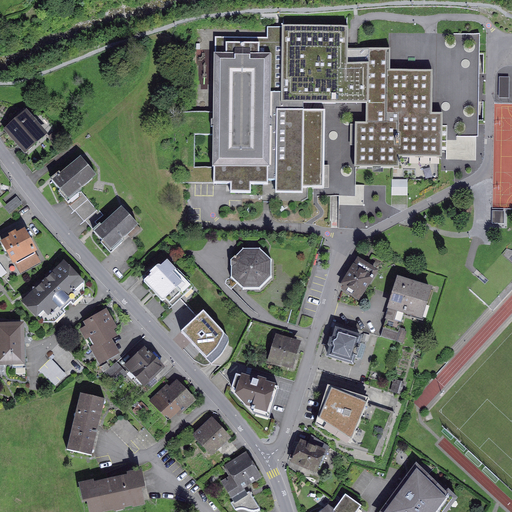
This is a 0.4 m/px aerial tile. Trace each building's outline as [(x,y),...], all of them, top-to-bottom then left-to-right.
[(216,39),(215,56),(272,57),(272,93),(283,93),(283,105),(304,105),(346,105),(370,105),(370,75),(351,75),(351,51),(351,30),(269,29),(269,40),(216,39)] [(370,105),(346,105),(346,144),(346,157),(345,167),(405,168),(405,179),(435,179),(435,157),(443,157),(444,114),(433,114),(434,73),(391,73),(391,51),(351,51),(351,75),(370,75),(370,105)] [(215,56),(214,184),(232,184),(232,195),(254,195),(254,185),(271,185),(271,182),(272,93),(272,57),(215,56)] [(500,103),(511,102),(511,80),(500,81),(500,103)] [(272,93),(271,182),(278,182),(278,194),(305,194),(305,188),(315,189),(319,188),(322,185),(324,182),(325,177),(323,172),(320,169),(315,169),(315,157),(346,157),(346,144),(315,144),(315,134),(320,133),(324,130),(326,126),(325,122),(324,117),(320,113),(315,112),(304,112),(304,105),(283,105),(283,93),(272,93)] [(47,137),(27,114),(6,132),(26,155),(47,137)] [(97,179),(81,160),(61,177),(60,176),(51,183),(68,203),(97,179)] [(408,197),(408,181),(393,181),(393,197),(408,197)] [(141,230),(123,210),(95,236),(113,256),(141,230)] [(37,255),(25,232),(17,236),(16,234),(8,238),(9,240),(1,244),(13,268),(16,266),(20,273),(39,263),(35,256),(37,255)] [(244,251),(232,263),(232,279),(243,290),(260,290),(272,279),(272,263),(260,251),(244,251)] [(378,272),(359,260),(341,288),(360,300),(378,272)] [(186,286),(167,264),(145,282),(164,304),(186,286)] [(87,289),(65,265),(21,305),(44,329),(87,289)] [(400,279),(387,319),(395,322),(398,314),(423,322),(434,290),(400,279)] [(203,312),(181,332),(211,364),(218,357),(222,353),(227,343),(228,341),(228,339),(203,312)] [(107,313),(85,325),(87,330),(82,333),(100,366),(119,356),(112,343),(118,340),(113,332),(117,330),(107,313)] [(24,325),(0,325),(0,364),(25,364),(24,325)] [(354,367),(363,340),(336,331),(327,359),(354,367)] [(302,343),(277,337),(272,355),(267,354),(265,363),(295,371),(302,343)] [(163,370),(144,349),(122,369),(141,390),(163,370)] [(237,377),(233,391),(252,417),(269,422),(279,390),(237,377)] [(162,390),(149,401),(167,423),(176,415),(178,417),(196,403),(178,381),(164,392),(162,390)] [(369,398),(327,385),(315,423),(350,442),(369,398)] [(105,398),(81,393),(68,449),(92,454),(105,398)] [(231,441),(213,419),(192,437),(211,458),(231,441)] [(326,454),(300,443),(291,466),(317,476),(326,454)] [(235,504),(248,497),(244,489),(261,479),(247,455),(225,468),(231,479),(223,484),(235,504)] [(417,465),(380,511),(439,511),(449,499),(417,465)] [(93,482),(78,484),(82,506),(86,505),(87,511),(121,511),(143,508),(141,495),(145,495),(141,473),(126,476),(126,479),(93,485),(93,482)] [(334,511),(328,507),(323,511),(359,511),(362,508),(347,497),(334,511)]
